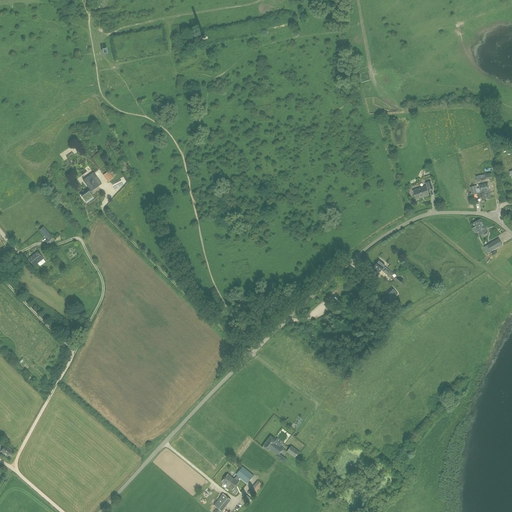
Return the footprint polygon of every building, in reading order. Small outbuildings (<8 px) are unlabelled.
[(204,30),(207,47),(286,31),(289,30),(291,28),(292,25),(292,23),(292,20),(290,18),(288,16),(286,15),(283,14),(204,30)] [(161,26),(134,31),(114,35),(118,60),(166,52),(161,26)] [(102,174),(106,180),(112,176),(107,170),(102,174)] [(93,172),(83,180),(89,189),(81,195),(86,203),(93,198),(89,192),(91,191),(101,183),(93,172)] [(425,196),(430,195),(428,190),(429,190),(433,189),(431,181),(427,182),(428,185),(427,186),(414,190),(417,199),(421,197),(425,196)] [(482,200),(491,198),(488,183),(479,185),(481,192),(478,193),(478,197),(481,196),(482,200)] [(483,237),(490,234),(482,218),(475,222),(483,237)] [(43,227),(40,230),(46,237),(49,234),(43,227)] [(487,253),(502,245),(498,239),(484,247),(487,253)] [(43,259),(38,252),(29,258),(34,266),(43,259)] [(380,271),(380,272),(382,270),(384,272),(391,277),(394,273),(384,266),(385,265),(379,261),(374,267),(377,270),(376,271),(379,273),(380,271)] [(397,292),(392,287),(384,294),(388,299),(397,292)] [(268,450),(269,449),(278,456),(279,454),(284,448),(280,445),(281,444),(276,440),(275,441),(271,438),(264,447),(268,450)] [(1,451),(8,456),(12,450),(5,445),(5,444),(2,442),(0,444),(0,451),(0,452),(1,451)] [(296,458),(300,452),(292,445),(287,451),(296,458)] [(243,468),(237,475),(239,477),(248,484),(254,476),(253,475),(243,468)] [(228,474),(222,482),(233,490),(235,487),(236,488),(238,486),(237,484),(240,482),(237,480),(239,477),(237,475),(234,479),(228,474)] [(257,481),(251,488),(257,492),(263,485),(257,481)] [(251,488),(248,492),(253,497),(257,492),(251,488)] [(222,493),(213,504),(222,511),(231,499),(222,493)] [(251,498),(247,494),(243,500),(246,503),(251,498)]
